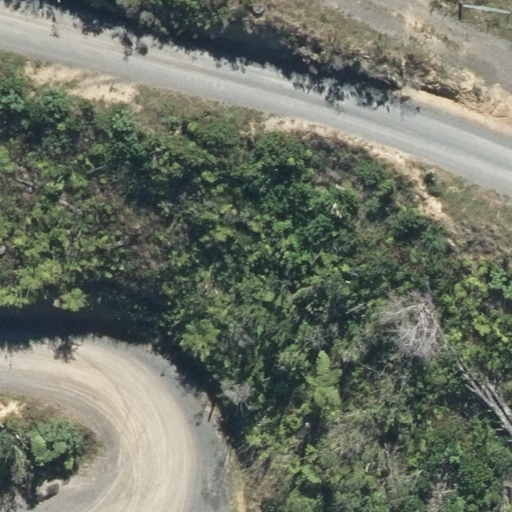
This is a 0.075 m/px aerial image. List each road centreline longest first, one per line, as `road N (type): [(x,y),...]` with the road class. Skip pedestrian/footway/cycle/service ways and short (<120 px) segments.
road 1 (track): [(45,0),(511,120)]
road 2 (track): [(41,511),(88,403),(0,380)]
